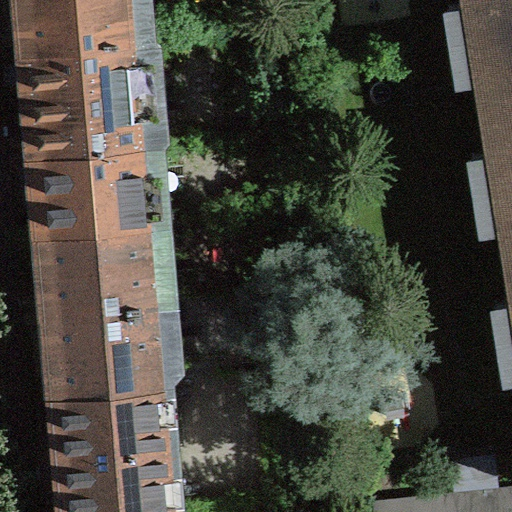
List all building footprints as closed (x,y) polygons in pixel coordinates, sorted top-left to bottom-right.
[(19,0),(20,8),(19,8),(17,10),(15,11),(18,39),(20,40),(22,42),(23,42),(23,47),(139,37),(135,0),(19,0)] [(511,0),(468,0),(469,0),(449,3),(454,40),(511,30),(511,0)] [(472,152),(478,188),(511,182),(511,30),(454,40),(460,76),(480,72),(492,149),(472,152)] [(32,143),(32,148),(147,138),(152,138),(143,36),(139,37),(23,47),(26,78),(29,109),(27,109),(26,112),(24,112),(26,140),(28,141),(30,143),(32,143)] [(37,207),(39,228),(154,218),(147,138),(32,148),(33,154),(31,154),(30,156),(28,157),(30,185),(32,186),(34,188),(35,188),(37,207)] [(511,270),(511,297),(496,300),(502,336),(511,334),(511,182),(478,188),(484,224),(504,221),(511,270)] [(154,218),(39,228),(41,248),(42,269),(41,269),(40,271),(37,272),(40,300),(43,300),(44,302),(45,302),(46,308),(161,298),(154,218)] [(161,298),(46,308),(46,313),(45,313),(44,315),(42,317),(44,344),(46,345),(48,347),(49,347),(51,367),(53,387),(155,378),(167,377),(161,298)] [(511,334),(502,336),(508,372),(511,371),(511,334)] [(171,412),(158,413),(155,378),(53,387),(56,422),(53,424),(56,450),(58,477),(61,478),(63,511),(165,503),(162,469),(175,468),(171,412)] [(511,511),(511,484),(375,499),(375,511),(511,511)] [(165,511),(165,503),(63,511),(165,511)]
